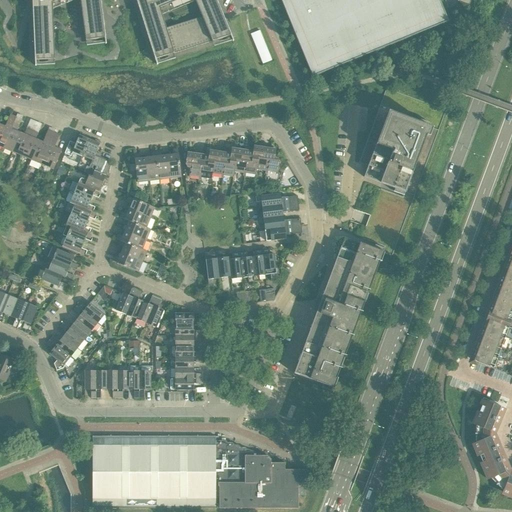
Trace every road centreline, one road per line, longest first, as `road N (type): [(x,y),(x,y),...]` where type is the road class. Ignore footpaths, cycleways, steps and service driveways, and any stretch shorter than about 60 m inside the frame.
road 1 (secondary): [(511,12),(330,511)]
road 2 (secondary): [(367,511),(511,122)]
road 3 (residential): [(125,138),(274,127),(314,198),(315,231)]
road 4 (residential): [(212,411),(67,411),(30,348)]
road 5 (residential): [(511,391),(461,371),(511,228)]
road 6 (residential): [(237,319),(97,269)]
road 7 (residential): [(315,231),(346,213),(357,112)]
road 8 (residential): [(97,269),(125,138)]
road 9 (residential): [(0,92),(125,138)]
